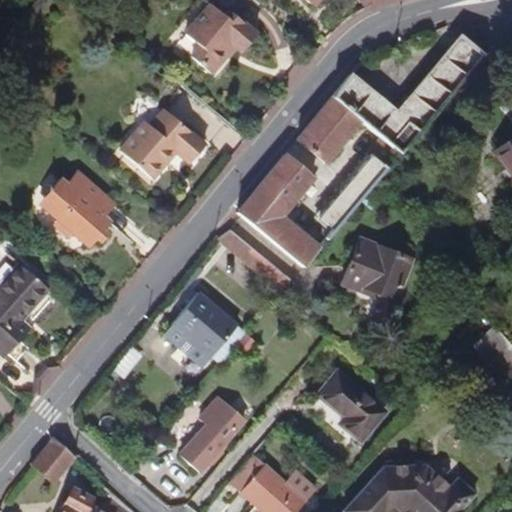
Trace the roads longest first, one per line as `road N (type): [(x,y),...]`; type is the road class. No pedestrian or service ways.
road 1 (residential): [(484,0),(398,23),(347,53),(48,414)]
road 2 (residential): [(48,414),(157,511)]
